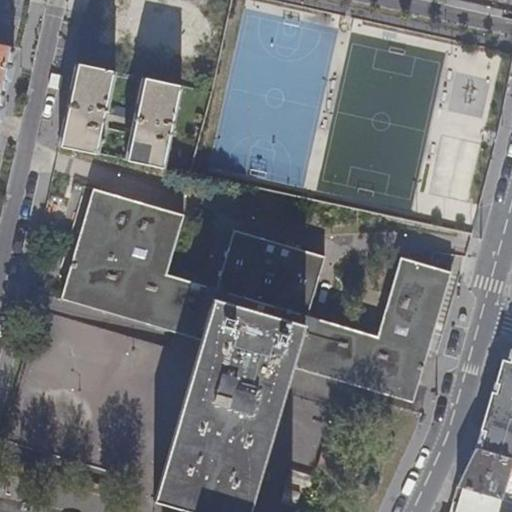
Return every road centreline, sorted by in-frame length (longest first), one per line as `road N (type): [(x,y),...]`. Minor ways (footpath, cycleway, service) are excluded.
road 1 (residential): [(0,284),(49,56),(71,0)]
road 2 (residential): [(418,511),(490,326)]
road 3 (residential): [(378,0),(511,31)]
